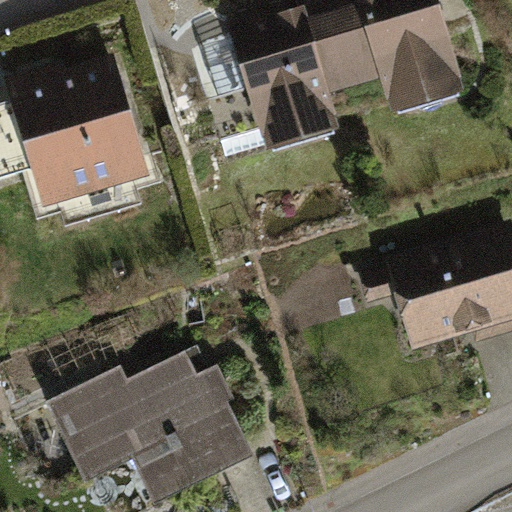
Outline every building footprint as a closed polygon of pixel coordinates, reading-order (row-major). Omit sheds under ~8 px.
[(436,0),(361,0),(364,8),(336,16),(355,80),(383,72),(389,92),(458,71),(436,0)] [(308,24),(303,9),(234,29),(263,129),(332,109),(326,88),(355,80),(336,16),(308,24)] [(149,178),(115,64),(14,95),(16,101),(0,106),(0,180),(35,170),(47,209),(149,178)] [(511,237),(509,228),(360,269),(369,302),(400,293),(414,340),(477,323),(479,329),(511,319),(511,237)] [(120,367),(60,398),(98,472),(170,436),(194,484),(254,453),(226,398),(233,395),(217,363),(197,374),(185,350),(127,380),(120,367)]
